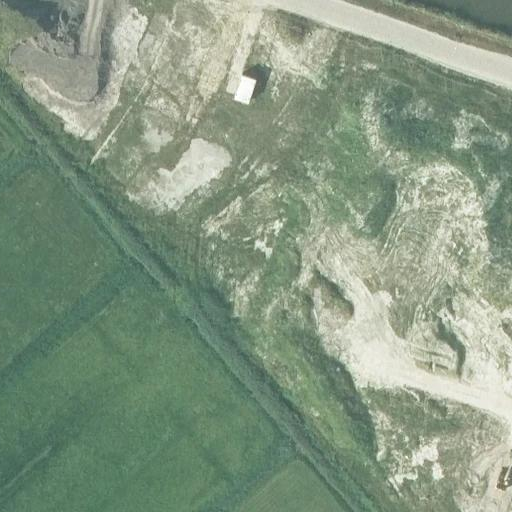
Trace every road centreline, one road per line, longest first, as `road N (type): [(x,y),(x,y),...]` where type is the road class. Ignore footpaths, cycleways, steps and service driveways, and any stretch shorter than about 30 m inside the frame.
road 1 (residential): [(298,5),(254,166),(181,373),(511,438)]
road 2 (residential): [(173,0),(128,131),(0,92)]
road 3 (residential): [(298,5),(511,79)]
road 4 (residential): [(127,511),(0,360)]
